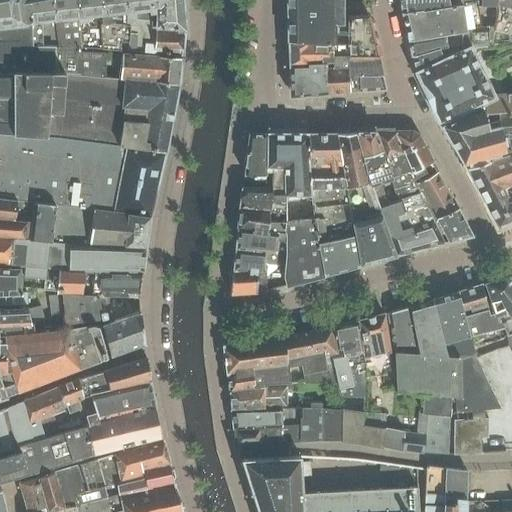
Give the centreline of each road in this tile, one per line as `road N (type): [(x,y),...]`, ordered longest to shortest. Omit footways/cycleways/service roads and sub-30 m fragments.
road 1 (unclassified): [(195,0),(155,311),(163,391),(192,511)]
road 2 (residential): [(271,306),(495,248)]
road 3 (unclassified): [(213,318),(240,123),(264,119)]
road 4 (unclassified): [(495,248),(417,116)]
road 5 (unclassified): [(417,116),(264,119)]
road 6 (residential): [(228,452),(213,318)]
road 7 (unclassified): [(417,116),(383,0)]
